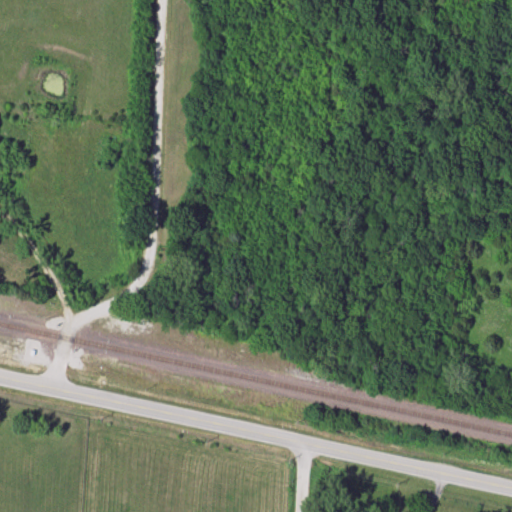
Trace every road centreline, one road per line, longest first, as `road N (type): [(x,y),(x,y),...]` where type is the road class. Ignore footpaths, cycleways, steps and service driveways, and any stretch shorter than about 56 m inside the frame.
road 1 (secondary): [(0,380),(511,491)]
road 2 (residential): [(54,392),(71,325),(126,299),(149,262),(161,0)]
